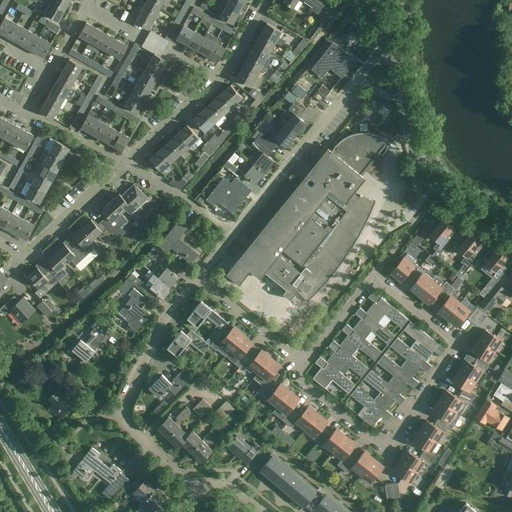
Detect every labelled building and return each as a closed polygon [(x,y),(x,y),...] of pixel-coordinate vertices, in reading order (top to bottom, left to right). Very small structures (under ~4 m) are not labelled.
[(52,0),(51,2),(64,9),(69,0),(52,0)] [(170,1),(168,0),(147,0),(147,1),(160,8),(162,4),(167,6),(170,1)] [(192,0),(185,0),(182,7),(187,10),(192,0)] [(209,0),(203,0),(200,6),(205,9),(209,0)] [(222,0),(221,3),(225,6),(238,13),(244,3),(238,0),(222,0)] [(285,0),(284,2),(293,8),(298,0),(301,0),(319,11),(326,0),(285,0)] [(154,19),(160,8),(147,1),(141,12),(154,19)] [(58,20),(64,9),(51,2),(45,13),(50,16),(58,21),(59,20),(58,20)] [(26,8),(23,13),(30,17),(32,12),(32,11),(34,7),(28,3),(26,8)] [(26,8),(18,4),(15,9),(23,13),(26,8)] [(233,23),(238,13),(225,6),(220,17),(233,24),(233,23)] [(182,7),(176,17),(181,20),(187,10),(182,7)] [(201,18),(204,13),(193,7),(191,12),(201,18)] [(154,19),(141,12),(135,22),(148,29),(154,19)] [(212,24),(215,19),(204,13),(201,18),(212,24)] [(0,31),(9,37),(16,24),(5,17),(2,22),(0,25),(0,31)] [(46,25),(48,20),(41,17),(39,21),(46,25)] [(181,20),(176,17),(170,28),(175,31),(181,20)] [(222,30),(225,25),(215,19),(212,24),(222,30)] [(60,27),(48,20),(46,25),(45,26),(56,33),(60,27)] [(89,41),(96,28),(87,23),(87,22),(86,22),(79,35),(89,41)] [(267,24),(261,35),(275,43),(275,42),(283,46),(286,41),(278,37),(281,31),(267,23),(266,24),(267,24)] [(16,24),(9,37),(21,43),(28,30),(16,24)] [(308,36),(314,40),(322,29),(315,24),(308,36)] [(177,38),(187,44),(194,31),(183,25),(176,38),(176,39),(177,38)] [(225,25),(222,30),(232,35),(235,30),(225,25)] [(89,41),(99,47),(107,34),(96,28),(89,41)] [(150,31),(159,36),(169,41),(175,31),(170,28),(164,38),(150,30),(150,31)] [(28,30),(21,43),(32,50),(39,37),(28,30)] [(157,41),(159,36),(150,31),(147,36),(157,41)] [(187,44),(197,50),(207,32),(204,37),(194,31),(187,44)] [(207,32),(197,50),(207,55),(218,37),(217,38),(207,32)] [(110,53),(117,40),(107,34),(99,47),(110,53)] [(255,46),(269,54),(275,43),(261,35),(255,46)] [(144,41),(154,46),(157,41),(147,36),(144,41)] [(169,41),(159,36),(157,41),(166,46),(169,41)] [(51,43),(39,37),(32,50),(43,56),(43,57),(47,51),(48,49),(51,43)] [(223,40),(218,37),(207,55),(217,61),(218,62),(225,49),(220,46),(223,40)] [(127,46),(117,40),(110,53),(120,59),(128,46),(127,45),(127,46)] [(151,52),(154,46),(144,41),(141,46),(151,52)] [(166,46),(157,41),(154,46),(163,51),(166,46)] [(129,53),(134,56),(140,45),(135,42),(129,53)] [(341,49),(333,43),(319,60),(342,77),(355,60),(348,55),(345,59),(338,53),(341,49)] [(160,57),(151,52),(141,46),(154,54),(148,64),(161,72),(167,62),(167,61),(160,57)] [(154,46),(151,52),(160,57),(163,52),(154,46)] [(255,46),(249,57),(263,65),(267,67),(274,56),(269,54),(255,46)] [(287,49),(292,52),(296,56),(301,50),(297,46),(292,52),(287,49)] [(68,53),(79,59),(82,54),(71,48),(68,53)] [(292,52),(287,49),(283,56),(286,58),(291,62),(296,56),(292,52)] [(134,56),(129,53),(123,63),(138,72),(139,72),(128,66),(134,56)] [(82,54),(79,59),(89,65),(92,60),(82,54)] [(257,76),(263,65),(249,57),(242,68),(257,76)] [(63,69),(76,77),(81,79),(87,69),(69,59),(68,59),(69,59),(63,69)] [(92,60),(89,65),(100,71),(102,66),(92,60)] [(138,72),(123,63),(117,74),(122,76),(125,71),(136,76),(138,72)] [(155,82),(161,72),(148,64),(142,74),(155,82)] [(102,66),(100,71),(110,77),(113,72),(102,66)] [(280,66),(275,72),(279,75),(284,69),(280,66)] [(236,79),(251,87),(257,76),(242,68),(237,78),(236,78),(236,79)] [(70,87),(76,77),(63,69),(58,80),(70,87)] [(279,75),(275,72),(269,78),(273,81),(279,75)] [(111,84),(116,87),(122,76),(117,74),(111,84)] [(155,82),(142,74),(136,85),(149,92),(155,82)] [(92,85),(97,88),(103,77),(98,75),(92,85)] [(58,80),(52,90),(65,97),(69,100),(75,89),(70,87),(58,80)] [(131,94),(130,95),(143,102),(149,92),(136,85),(131,82),(126,91),(131,94)] [(110,97),(116,87),(111,84),(105,95),(110,97)] [(330,91),(322,84),(317,90),(318,90),(314,96),(321,102),(330,91)] [(86,96),(91,99),(97,88),(92,85),(86,96)] [(221,94),(233,106),(242,97),(230,85),(230,86),(221,94)] [(255,99),(255,100),(260,104),(265,97),(253,87),(248,93),(254,99),(255,99)] [(46,100),(59,108),(65,97),(52,90),(46,100)] [(289,91),(284,97),(292,104),(296,99),(297,98),(291,93),(289,91)] [(212,102),(223,114),(233,106),(221,94),(212,102)] [(143,102),(130,95),(124,105),(128,108),(137,113),(138,112),(137,112),(143,102)] [(80,106),(85,109),(91,99),(86,96),(80,106)] [(95,101),(106,107),(108,102),(98,96),(95,101)] [(255,110),(260,104),(255,100),(255,99),(250,106),(255,110)] [(292,131),(295,134),(305,122),(299,117),(307,108),(296,99),(292,104),(298,109),(288,121),(281,116),(278,120),(285,125),(292,131)] [(53,118),(59,108),(46,100),(40,111),(40,110),(40,111),(53,118)] [(108,102),(106,107),(116,113),(119,108),(108,102)] [(214,123),(223,114),(212,102),(203,111),(214,123)] [(75,117),(80,119),(85,109),(80,106),(75,117)] [(130,114),(119,108),(116,113),(127,119),(130,114)] [(366,112),(361,108),(360,108),(355,114),(356,114),(361,118),(366,113),(366,112)] [(81,127),(91,133),(101,115),(100,115),(90,110),(80,127),(81,128),(81,127)] [(214,123),(203,111),(194,119),(193,119),(204,132),(214,123)] [(140,119),(130,114),(127,119),(137,124),(140,119)] [(91,133),(101,139),(109,126),(112,121),(101,115),(91,133)] [(246,119),(241,115),(235,122),(240,126),(246,119)] [(0,135),(3,137),(11,123),(0,117),(0,135)] [(74,130),(80,119),(75,117),(69,127),(74,130)] [(252,136),(255,139),(258,141),(271,152),(278,143),(284,148),(289,142),(290,143),(292,143),(293,140),(293,139),(292,138),(295,134),(292,131),(285,125),(278,120),(274,124),(281,129),(275,136),(272,134),(269,139),(257,130),(252,136)] [(22,129),(11,123),(3,137),(14,143),(22,129)] [(178,134),(189,146),(193,150),(197,146),(193,142),(198,137),(187,125),(186,125),(187,125),(178,134)] [(228,125),(222,131),(227,135),(232,129),(228,125)] [(119,132),(109,126),(101,139),(112,144),(119,132)] [(33,135),(22,129),(14,143),(25,149),(33,135)] [(214,134),(208,141),(215,148),(227,135),(222,131),(218,137),(214,134)] [(284,207),(237,261),(256,276),(260,279),(265,272),(287,289),(283,294),(290,300),(291,298),(297,291),(304,298),(307,301),(306,301),(307,302),(313,296),(318,291),(324,285),(329,279),(334,272),(342,261),(350,250),(357,238),(364,226),(370,214),(375,201),(360,195),(359,198),(356,196),(357,195),(356,195),(353,193),(350,190),(362,175),(388,143),(389,143),(388,142),(391,139),(391,140),(392,139),(390,137),(387,136),(385,134),(382,133),(380,131),(379,132),(380,132),(378,135),(373,134),(368,133),(362,132),(357,133),(352,134),(347,136),(342,139),(338,142),(334,146),(331,151),(329,156),(327,161),(327,166),(323,166),(323,165),(322,165),(322,166),(322,168),(322,171),(322,173),(323,176),(323,178),(320,182),(313,191),(305,184),(284,207)] [(39,132),(33,143),(38,145),(44,134),(39,132)] [(119,132),(112,144),(122,150),(122,151),(130,137),(119,132)] [(169,142),(180,155),(186,149),(189,146),(178,134),(169,142)] [(271,152),(258,141),(255,139),(252,144),(262,153),(257,160),(251,155),(248,159),(265,172),(274,161),(268,156),(271,152)] [(49,151),(64,159),(70,148),(55,141),(49,151)] [(215,148),(208,141),(202,148),(205,152),(200,157),(204,161),(215,148)] [(159,151),(163,155),(170,163),(180,155),(169,142),(159,151)] [(32,156),(38,145),(33,143),(28,153),(32,156)] [(58,170),(64,159),(49,151),(43,162),(58,170)] [(163,155),(159,151),(150,159),(149,159),(161,172),(170,163),(163,155)] [(32,156),(28,153),(22,165),(29,169),(26,167),(32,156)] [(8,155),(5,159),(16,166),(19,161),(8,155)] [(199,167),(204,161),(200,157),(195,163),(199,167)] [(245,163),(251,167),(244,175),(255,184),(265,172),(248,159),(245,163)] [(242,172),(228,161),(223,166),(238,177),(242,172)] [(51,181),(58,170),(43,162),(37,173),(51,181)] [(22,165),(16,176),(20,178),(25,170),(28,172),(29,169),(22,165)] [(183,178),(187,181),(192,175),(188,171),(183,178)] [(51,181),(37,173),(31,184),(45,192),(51,181)] [(20,178),(16,176),(10,187),(15,189),(20,178)] [(251,190),(235,177),(230,184),(223,178),(213,192),(207,199),(214,205),(220,197),(228,203),(225,207),(232,212),(235,209),(236,209),(237,207),(251,190)] [(187,181),(183,178),(178,183),(172,178),(169,181),(174,185),(175,186),(176,185),(179,188),(180,189),(187,181)] [(39,203),(45,192),(31,184),(25,195),(39,203)] [(0,191),(7,195),(10,191),(0,185),(0,191)] [(126,198),(125,199),(135,211),(148,199),(147,198),(149,196),(145,190),(142,192),(136,186),(124,197),(126,198)] [(18,201),(21,197),(10,191),(7,195),(18,201)] [(110,202),(121,213),(125,210),(130,215),(135,211),(125,199),(119,193),(110,202)] [(21,197),(18,201),(29,207),(32,203),(21,197)] [(107,216),(101,221),(111,233),(122,223),(117,217),(121,213),(110,202),(101,210),(107,216)] [(43,209),(32,203),(29,207),(40,213),(43,209)] [(0,208),(0,224),(4,227),(12,213),(1,207),(0,208)] [(12,213),(4,227),(15,233),(23,219),(12,213)] [(34,225),(23,219),(15,233),(26,239),(34,225)] [(102,241),(111,233),(101,221),(96,225),(91,219),(88,222),(86,220),(80,225),(82,227),(93,239),(97,235),(102,241)] [(149,225),(143,219),(135,227),(141,233),(147,227),(149,225)] [(453,227),(443,219),(430,234),(440,242),(435,248),(437,249),(432,255),(436,259),(457,233),(456,233),(449,241),(444,237),(453,227)] [(187,226),(180,220),(160,245),(167,251),(171,246),(192,263),(198,255),(178,238),(187,226)] [(79,243),(75,247),(85,257),(93,249),(88,243),(93,239),(82,227),(73,236),(80,243),(79,243)] [(460,278),(464,272),(478,255),(484,247),(477,255),(472,251),(480,241),(470,233),(464,240),(458,248),(467,256),(462,262),(464,263),(455,274),(460,278)] [(417,235),(413,240),(417,244),(421,239),(417,235)] [(70,251),(64,244),(61,247),(59,244),(53,250),(66,264),(71,260),(76,265),(85,257),(75,247),(70,251)] [(170,259),(154,247),(147,255),(155,261),(157,258),(166,265),(170,259)] [(479,294),(484,297),(503,272),(505,270),(499,266),(508,255),(498,247),(495,252),(491,248),(482,259),(486,262),(486,263),(482,269),(490,276),(492,278),(479,294)] [(66,264),(53,250),(47,255),(50,257),(46,260),(52,266),(48,270),(58,281),(67,273),(62,268),(66,264)] [(414,262),(415,261),(406,254),(391,273),(401,280),(406,273),(411,277),(420,267),(414,262)] [(425,260),(432,266),(437,260),(436,259),(432,255),(430,254),(425,260)] [(503,272),(484,297),(479,304),(480,304),(477,308),(484,313),(487,310),(489,311),(497,301),(501,305),(506,298),(502,295),(506,290),(495,282),(506,269),(511,262),(511,261),(505,270),(503,272)] [(153,273),(157,276),(157,277),(170,287),(174,281),(175,283),(179,279),(177,278),(178,277),(165,266),(161,271),(157,268),(153,273)] [(423,270),(420,267),(411,277),(416,281),(410,288),(419,295),(436,275),(426,267),(423,270)] [(49,290),(58,281),(48,270),(43,274),(38,268),(29,276),(33,282),(39,288),(44,284),(49,290)] [(244,279),(231,268),(226,274),(239,285),(244,279)] [(134,271),(134,270),(127,279),(133,284),(143,292),(148,287),(132,273),(134,271)] [(467,274),(464,272),(460,278),(465,282),(468,280),(467,274)] [(170,287),(157,277),(157,276),(153,273),(148,279),(152,282),(149,286),(163,298),(169,291),(167,290),(170,287)] [(103,275),(97,280),(100,283),(106,278),(103,275)] [(436,275),(419,295),(429,303),(438,292),(442,296),(451,286),(453,282),(450,285),(445,281),(445,282),(436,275)] [(123,283),(129,289),(133,284),(127,279),(123,283)] [(456,290),(451,286),(442,296),(447,300),(438,311),(447,318),(460,303),(455,299),(458,296),(454,293),(456,290)] [(144,297),(133,288),(128,295),(131,297),(119,313),(117,312),(116,313),(129,323),(128,325),(136,331),(150,314),(142,307),(141,308),(136,304),(138,302),(139,300),(142,296),(144,297)] [(82,297),(77,291),(72,296),(76,302),(82,297)] [(19,301),(14,296),(11,298),(0,308),(0,309),(4,315),(9,310),(21,322),(35,309),(23,297),(19,301)] [(55,305),(48,297),(43,301),(42,300),(42,301),(53,312),(50,309),(55,305)] [(360,307),(359,308),(394,336),(395,336),(378,322),(385,315),(401,328),(408,319),(381,298),(376,304),(374,302),(366,312),(360,307)] [(37,306),(47,317),(53,312),(42,301),(37,306)] [(217,337),(228,323),(201,301),(187,318),(197,327),(206,315),(217,324),(214,328),(215,329),(212,333),(217,337)] [(469,311),(460,303),(447,318),(457,326),(469,311)] [(394,336),(359,308),(367,314),(363,320),(361,318),(353,329),(346,324),(381,352),(365,339),(371,331),(388,344),(394,336)] [(473,322),(482,312),(476,308),(468,318),(473,322)] [(487,316),(482,312),(473,322),(478,327),(487,316)] [(108,330),(96,321),(91,327),(93,328),(89,333),(92,335),(85,344),(81,340),(74,348),(73,347),(72,347),(87,359),(84,362),(85,362),(107,335),(106,335),(105,336),(103,335),(108,330)] [(403,330),(416,340),(410,348),(426,361),(434,351),(432,349),(437,343),(410,321),(403,330)] [(228,323),(217,337),(214,340),(210,345),(204,353),(210,346),(216,350),(225,356),(230,350),(242,335),(233,327),(227,334),(223,330),(228,323)] [(381,352),(346,324),(354,331),(350,336),(348,335),(339,345),(333,340),(368,369),(368,368),(352,355),(358,347),(375,360),(381,352)] [(204,353),(210,345),(191,329),(186,335),(181,330),(167,348),(177,356),(189,341),(204,353)] [(485,330),(478,340),(495,350),(501,340),(485,330)] [(230,350),(225,356),(239,367),(248,357),(243,353),(252,342),(242,335),(230,350)] [(384,354),(383,354),(418,383),(419,382),(412,377),(421,367),(419,365),(423,360),(431,367),(432,366),(396,338),(390,346),(406,359),(400,367),(384,354)] [(368,369),(333,340),(333,341),(341,347),(336,352),(335,351),(326,361),(320,356),(320,357),(355,385),(338,371),(339,371),(344,375),(349,368),(344,364),(345,363),(361,377),(368,369)] [(479,355),(476,360),(487,367),(491,361),(489,360),(495,350),(478,340),(472,350),(479,355)] [(246,369),(250,372),(253,368),(258,373),(270,357),(261,350),(252,361),(248,357),(239,367),(244,372),(246,369)] [(370,370),(370,371),(405,399),(399,394),(408,383),(406,382),(410,376),(418,383),(383,354),(377,362),(393,376),(387,384),(370,370)] [(253,378),(262,385),(265,382),(267,380),(280,365),(270,357),(258,373),(253,378)] [(348,393),(355,385),(320,357),(328,363),(323,369),(321,367),(312,378),(325,388),(332,380),(348,393)] [(487,367),(476,360),(473,365),(465,360),(459,370),(481,384),(488,374),(484,371),(487,367)] [(53,374),(42,363),(36,369),(47,380),(53,374)] [(197,378),(193,375),(192,377),(183,369),(173,380),(171,383),(162,375),(161,375),(162,375),(150,388),(149,387),(149,388),(158,396),(167,387),(175,394),(185,384),(188,387),(197,378)] [(511,373),(505,369),(498,380),(501,382),(493,395),(503,401),(500,404),(511,411),(511,373)] [(464,388),(461,393),(472,400),(476,394),(469,390),(475,381),(481,384),(459,370),(452,380),(464,388)] [(357,387),(392,415),(386,410),(394,400),(392,398),(397,393),(405,399),(370,371),(364,379),(380,392),(374,400),(357,387)] [(492,375),(489,379),(495,383),(500,375),(494,371),(494,372),(492,375)] [(272,384),(267,380),(265,382),(262,385),(256,393),(262,397),(270,386),(272,384)] [(269,399),(277,406),(290,391),(280,383),(275,390),(270,386),(262,397),(267,401),(269,399)] [(77,389),(82,393),(86,389),(81,384),(77,389)] [(47,398),(52,403),(48,407),(55,414),(54,414),(59,419),(58,420),(58,421),(73,405),(68,400),(72,396),(61,385),(47,398)] [(392,415),(357,387),(350,395),(367,408),(360,417),(372,427),(381,416),(379,414),(384,409),(392,415)] [(439,400),(456,411),(462,401),(468,406),(472,400),(461,393),(458,398),(446,390),(439,400)] [(281,419),(286,423),(295,413),(290,409),(299,398),(290,391),(277,406),(286,413),(281,419)] [(202,398),(197,404),(206,412),(211,407),(202,398)] [(496,405),(486,399),(475,417),(484,423),(486,420),(501,430),(508,418),(494,408),(496,405)] [(220,406),(229,414),(234,409),(225,400),(220,406)] [(456,411),(439,400),(433,410),(440,415),(437,420),(448,428),(452,422),(450,420),(456,411)] [(177,412),(185,406),(182,403),(175,409),(177,412)] [(201,417),(206,412),(197,404),(192,409),(201,417)] [(229,414),(220,406),(215,411),(224,419),(229,414)] [(305,429),(317,414),(308,406),(299,417),(295,413),(286,423),(291,428),(296,422),(305,429)] [(157,428),(158,429),(158,428),(168,437),(192,412),(186,407),(173,420),(169,417),(157,428)] [(177,447),(182,443),(188,435),(179,427),(192,413),(192,412),(168,437),(177,446),(177,447)] [(312,438),(317,442),(326,432),(321,428),(327,421),(317,414),(305,429),(314,436),(312,438)] [(448,428),(437,420),(434,425),(426,420),(420,431),(436,441),(442,432),(445,433),(448,428)] [(324,444),(333,451),(345,436),(336,429),(330,436),(326,432),(317,442),(323,446),(324,444)] [(282,430),(276,436),(281,440),(286,433),(282,430)] [(182,443),(191,452),(202,441),(192,431),(188,435),(182,443)] [(436,441),(420,431),(413,441),(425,448),(422,453),(433,461),(437,455),(430,451),(436,441)] [(511,450),(511,444),(493,432),(489,438),(497,443),(511,452),(511,450)] [(237,435),(227,446),(247,464),(249,461),(254,465),(263,455),(258,451),(260,449),(254,444),(251,448),(237,435)] [(345,436),(333,451),(342,458),(337,465),(342,469),(351,458),(346,455),(355,444),(345,436)] [(202,441),(191,452),(201,461),(200,461),(201,462),(212,450),(202,441)] [(99,454),(92,448),(73,471),(81,477),(84,480),(91,474),(86,470),(89,466),(111,483),(121,471),(113,464),(110,468),(96,458),(99,454)] [(447,448),(437,463),(443,467),(453,452),(447,448)] [(351,458),(342,469),(347,473),(352,467),(361,474),(373,459),(364,451),(355,462),(351,458)] [(429,466),(433,461),(422,453),(419,458),(407,451),(400,461),(417,471),(423,462),(429,466)] [(311,452),(307,457),(312,461),(316,455),(311,452)] [(317,491),(273,454),(260,469),(304,506),(305,504),(312,510),(314,508),(318,511),(350,511),(327,492),(320,486),(317,491)] [(383,466),(373,459),(361,474),(370,482),(383,466)] [(417,471),(400,461),(394,471),(410,482),(417,471)] [(455,468),(446,463),(433,485),(441,489),(442,490),(455,468)] [(511,472),(507,470),(507,471),(505,470),(500,484),(507,487),(504,494),(510,497),(511,491),(511,472)] [(320,471),(316,476),(325,484),(329,480),(330,479),(320,471)] [(138,506),(155,489),(145,480),(136,489),(131,484),(124,492),(129,497),(133,492),(143,501),(138,506)] [(398,483),(391,484),(393,498),(400,497),(398,483)] [(387,499),(393,498),(391,484),(385,485),(387,499)] [(434,488),(431,493),(437,497),(441,491),(438,489),(438,490),(434,488)] [(155,489),(138,506),(144,511),(162,511),(164,511),(158,505),(165,498),(155,489)] [(476,511),(471,507),(466,502),(457,511),(476,511)]
